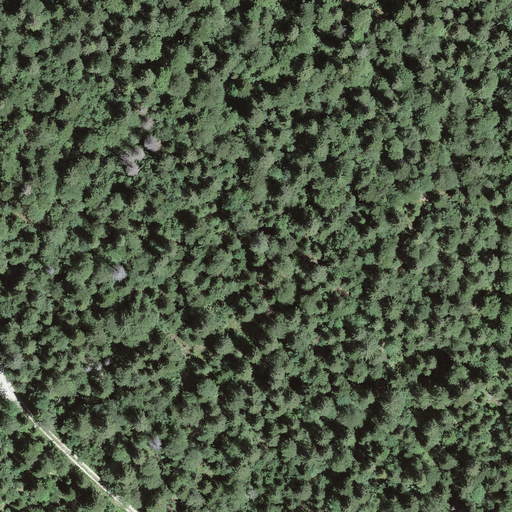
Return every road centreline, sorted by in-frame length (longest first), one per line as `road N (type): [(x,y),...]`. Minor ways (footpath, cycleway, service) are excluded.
road 1 (track): [(511,278),(333,462),(320,511)]
road 2 (track): [(0,381),(130,511)]
